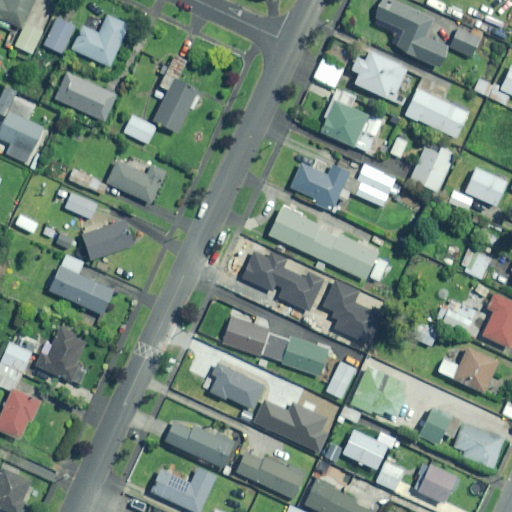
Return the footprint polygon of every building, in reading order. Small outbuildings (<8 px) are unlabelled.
[(0,0),(0,19),(22,29),(15,47),(32,54),(42,31),(26,24),(36,0),(0,0)] [(402,30),(395,45),(400,50),(439,68),(448,48),(425,37),(433,19),(391,0),(382,0),(374,17),(402,30)] [(129,25),(108,15),(104,25),(87,18),(73,50),(110,67),(129,25)] [(57,18),(47,40),(43,38),(41,44),(62,54),(74,26),(57,18)] [(480,40),(458,30),(450,48),(472,58),(480,40)] [(407,94),(398,89),(407,69),(370,52),(365,62),(356,59),(351,70),(359,74),(355,84),(402,106),(405,98),(407,94)] [(511,65),(500,90),(511,95),(511,65)] [(158,97),(165,100),(155,123),(178,133),(189,109),(192,111),(198,97),(195,96),(197,91),(174,81),(176,74),(165,70),(159,85),(162,87),(158,97)] [(117,93),(68,71),(55,99),(105,121),(117,93)] [(493,86),(478,79),(473,89),(488,97),(493,86)] [(38,103),(5,88),(0,98),(0,113),(7,117),(0,131),(0,139),(11,144),(7,154),(27,163),(43,128),(29,122),(38,103)] [(357,96),(336,88),(324,118),(326,119),(320,134),(368,153),(382,119),(353,108),(357,96)] [(468,113),(417,90),(405,115),(456,138),(468,113)] [(156,127),(132,115),(124,132),(148,144),(156,127)] [(407,143),(397,138),(391,153),(400,157),(407,143)] [(454,155),(439,148),(437,153),(425,148),(410,179),(436,192),(454,155)] [(138,172),(118,162),(108,184),(151,204),(165,173),(142,162),(138,172)] [(389,193),(394,196),(399,185),(393,183),(395,179),(365,165),(360,177),(333,165),(329,176),(301,164),(290,188),(315,198),(313,203),(333,212),(340,198),(346,200),(350,193),(383,207),(389,193)] [(506,182),(476,168),(465,192),(495,206),(506,182)] [(107,184),(73,170),(69,180),(103,194),(107,184)] [(472,200),(453,190),(447,202),(466,212),(472,200)] [(97,203),(71,193),(66,208),(91,219),(97,203)] [(378,253),(282,208),(269,236),(365,280),(367,276),(379,282),(388,263),(376,257),(378,253)] [(54,231),(21,215),(16,225),(33,233),(34,230),(51,239),(54,231)] [(134,246),(126,221),(83,235),(91,260),(134,246)] [(73,239),(61,233),(56,242),(69,249),(73,239)] [(490,258),(468,248),(459,269),(481,279),(490,258)] [(84,263),(66,255),(49,291),(103,316),(114,291),(78,274),(84,263)] [(308,293),(316,274),(290,262),(287,269),(269,261),(260,283),(265,285),(260,295),(299,312),(305,298),(313,299),(312,300),(341,312),(353,285),(324,273),(315,292),(308,293)] [(511,301),(493,292),(486,308),(494,311),(482,338),(508,350),(511,340),(511,301)] [(471,321),(442,308),(437,319),(466,333),(471,321)] [(280,363),(289,340),(268,333),(269,330),(233,317),(223,343),(261,357),(262,356),(280,363)] [(438,330),(420,323),(413,339),(432,347),(438,330)] [(75,333),(61,327),(52,347),(46,344),(36,367),(80,385),(86,371),(76,367),(88,339),(75,333)] [(316,342),(315,345),(291,336),(289,340),(280,363),(320,378),(331,347),(316,342)] [(0,362),(0,363),(22,374),(36,344),(25,339),(20,348),(9,343),(0,362)] [(500,359),(468,344),(458,365),(444,358),(438,372),(484,393),(500,359)] [(354,368),(340,362),(326,392),(340,398),(354,368)] [(22,374),(0,363),(0,386),(12,392),(12,390),(14,391),(22,374)] [(217,365),(214,372),(211,370),(203,387),(212,391),(210,394),(226,401),(228,398),(253,410),(264,387),(217,365)] [(299,389),(280,381),(274,394),(293,403),(299,389)] [(399,389),(384,418),(399,425),(413,396),(399,389)] [(12,390),(12,392),(0,416),(0,431),(20,441),(29,421),(34,423),(43,405),(14,391),(12,390)] [(511,404),(507,402),(501,414),(511,418),(511,404)] [(361,414),(345,406),(338,421),(343,423),(345,418),(357,423),(361,414)] [(452,417),(433,408),(419,436),(437,445),(452,417)] [(222,469),(233,445),(193,426),(186,440),(171,432),(166,442),(222,469)] [(387,447),(354,431),(342,454),(376,470),(387,447)] [(264,462),(246,453),(237,472),(293,499),(306,472),(290,465),(267,454),(264,462)] [(332,464),(320,459),(316,469),(327,474),(332,464)] [(405,470),(386,460),(376,482),(395,491),(405,470)] [(461,480),(428,464),(416,491),(443,504),(451,487),(456,490),(461,480)] [(19,511),(34,481),(4,468),(0,477),(0,508),(8,511),(19,511)] [(200,511),(217,477),(198,468),(191,484),(160,470),(150,492),(193,511),(200,511)] [(360,499),(318,480),(306,506),(319,511),(371,511),(357,505),(360,499)]
